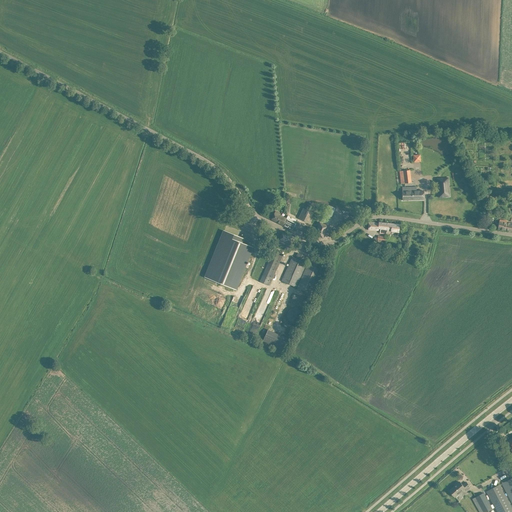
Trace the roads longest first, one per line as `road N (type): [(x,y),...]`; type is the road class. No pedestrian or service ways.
road 1 (unclassified): [(511,234),(379,216),(319,244),(260,217),(209,162),(0,52)]
road 2 (secondary): [(379,511),(511,400)]
